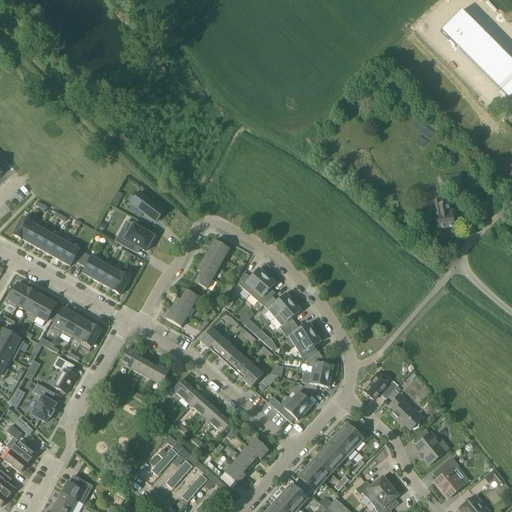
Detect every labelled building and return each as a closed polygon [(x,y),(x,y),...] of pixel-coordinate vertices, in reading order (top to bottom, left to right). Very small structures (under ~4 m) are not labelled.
[(476,26),(461,12),(451,22),(466,37),(476,26)] [(422,20),(415,30),(423,37),(430,27),(422,20)] [(451,22),(440,33),(455,48),(466,37),(451,22)] [(485,35),(476,26),(466,37),(455,48),(464,56),(485,35)] [(473,65),(494,44),(485,35),(464,56),(473,65)] [(502,53),(494,44),(473,65),(481,74),(502,53)] [(502,53),(481,74),(490,83),(511,61),(502,53)] [(511,62),(511,61),(490,83),(499,91),(511,78),(511,62)] [(511,78),(499,91),(508,100),(511,96),(511,78)] [(442,179),(444,190),(451,189),(453,201),(465,198),(461,175),(442,179)] [(163,212),(139,193),(131,204),(155,223),(163,212)] [(391,196),(393,204),(400,202),(399,194),(391,196)] [(116,207),(120,200),(115,198),(111,204),(116,207)] [(438,230),(454,227),(451,214),(450,203),(434,206),(436,217),(438,230)] [(22,241),(32,224),(22,219),(12,236),(22,241)] [(32,224),(22,241),(22,242),(22,241),(32,246),(41,230),(32,225),(32,224)] [(154,237),(133,225),(127,236),(120,232),(114,242),(128,250),(131,245),(145,253),(154,237)] [(41,230),(32,246),(41,252),(50,235),(41,230)] [(50,257),(60,240),(50,235),(41,252),(50,257)] [(50,257),(60,262),(69,246),(60,240),(50,257)] [(223,260),(229,250),(214,241),(208,252),(223,260)] [(85,254),(69,246),(60,262),(70,268),(73,262),(79,265),(85,254)] [(218,270),(223,260),(208,252),(202,262),(218,270)] [(85,254),(79,265),(85,268),(82,275),(92,280),(101,263),(85,254)] [(212,280),(218,270),(202,262),(199,268),(200,268),(198,272),(212,280)] [(101,263),(92,280),(101,285),(110,269),(101,263)] [(110,291),(120,274),(119,273),(119,274),(110,269),(101,285),(110,290),(110,291)] [(250,296),(254,291),(267,277),(258,269),(251,278),(244,274),(238,285),(250,296)] [(207,290),(212,280),(198,272),(192,282),(207,290)] [(120,274),(110,291),(120,296),(130,279),(120,274)] [(275,284),(267,277),(254,291),(250,296),(262,307),(263,306),(267,303),(272,297),(275,294),(270,290),(275,284)] [(17,284),(6,304),(16,309),(18,307),(17,307),(27,290),(17,284)] [(27,290),(17,307),(18,307),(26,312),(27,312),(36,295),(27,290)] [(192,308),(198,298),(183,290),(178,300),(192,308)] [(26,312),(25,314),(35,320),(46,300),(36,295),(27,312),(26,312)] [(263,306),(267,310),(274,319),(278,316),(293,303),(286,295),(277,302),(272,297),(267,303),(263,306)] [(46,300),(35,320),(45,325),(56,306),(46,300)] [(192,308),(178,300),(176,304),(174,304),(171,310),(186,318),(192,308)] [(278,316),(274,319),(281,327),(279,329),(283,334),(289,329),(295,324),(292,319),(300,312),(293,303),(278,316)] [(62,310),(52,329),(61,334),(72,315),(62,310)] [(181,328),(186,318),(171,310),(168,316),(169,316),(166,320),(181,328)] [(249,319),(244,314),(238,321),(243,325),(249,319)] [(72,315),(61,334),(71,340),(72,338),(82,320),(72,315)] [(82,320),(72,338),(81,343),(82,343),(91,326),(82,320)] [(289,329),(283,334),(286,339),(288,337),(294,346),(298,344),(314,334),(309,324),(299,330),(295,325),(295,324),(289,329)] [(81,343),(79,347),(89,353),(101,331),(91,326),(82,343),(81,343)] [(254,336),(259,331),(254,326),(249,331),(254,336)] [(209,349),(220,337),(211,329),(199,342),(205,347),(206,346),(209,349)] [(3,330),(0,335),(0,341),(19,352),(24,342),(3,330)] [(298,344),(294,346),(303,361),(306,359),(307,358),(314,354),(311,349),(320,343),(314,334),(298,344)] [(217,357),(228,345),(220,337),(209,349),(217,357)] [(0,341),(0,354),(12,360),(11,361),(13,362),(19,352),(0,341)] [(226,364),(237,352),(228,345),(217,357),(226,364)] [(130,370),(138,356),(134,354),(135,353),(129,349),(120,364),(130,370)] [(234,372),(245,360),(237,352),(226,364),(234,372)] [(322,359),(318,352),(314,354),(307,358),(306,359),(308,362),(307,366),(313,368),(312,374),(330,378),(331,374),(333,374),(334,366),(329,365),(329,366),(321,365),(322,359)] [(0,354),(0,366),(6,370),(7,369),(11,361),(12,360),(0,354)] [(140,376),(148,361),(138,356),(130,370),(140,376)] [(58,358),(52,368),(62,373),(53,389),(65,395),(76,377),(70,374),(74,367),(58,358)] [(243,380),(254,368),(245,360),(234,372),(243,380)] [(150,381),(158,367),(148,361),(140,376),(150,381)] [(0,366),(0,379),(3,381),(9,371),(7,369),(6,370),(0,366)] [(162,369),(158,367),(150,381),(161,387),(169,372),(163,368),(162,369)] [(251,388),(262,375),(254,368),(243,380),(246,383),(245,384),(251,388)] [(18,370),(16,375),(17,376),(21,378),(24,373),(18,370)] [(34,377),(27,373),(24,378),(31,382),(34,377)] [(303,388),(308,393),(311,396),(315,392),(317,387),(324,388),(324,390),(329,391),(331,382),(329,382),(330,378),(312,374),(309,385),(306,384),(303,388)] [(389,386),(377,374),(370,382),(371,383),(363,392),(373,401),(379,395),(381,396),(383,394),(388,398),(395,390),(398,387),(393,382),(389,386)] [(180,398),(190,388),(182,381),(172,391),(180,398)] [(267,388),(263,384),(259,389),(263,393),(267,388)] [(45,424),(49,417),(50,418),(53,412),(52,412),(56,405),(50,403),(54,395),(55,395),(37,385),(33,393),(41,398),(31,416),(45,424)] [(291,401),(305,414),(313,406),(304,398),(308,393),(303,388),(299,385),(292,393),(295,396),(291,401)] [(189,406),(198,395),(190,388),(180,398),(189,406)] [(197,413),(206,402),(198,395),(189,406),(197,413)] [(412,411),(403,403),(405,401),(400,395),(389,406),(394,411),(390,416),(399,425),(401,423),(410,431),(422,419),(413,410),(412,411)] [(305,414),(291,401),(287,397),(275,410),(285,419),(289,414),(298,422),(305,414)] [(205,420),(214,410),(206,402),(197,413),(205,420)] [(213,427),(222,417),(214,410),(205,420),(213,427)] [(221,435),(231,424),(222,417),(213,427),(221,435)] [(17,441),(22,435),(11,426),(6,433),(14,439),(17,441)] [(346,426),(338,435),(353,449),(362,440),(363,441),(366,437),(357,428),(353,432),(346,426)] [(428,466),(445,453),(438,445),(439,444),(430,433),(413,448),(428,466)] [(346,458),(353,449),(338,435),(330,444),(346,458)] [(165,441),(172,447),(176,442),(175,442),(176,442),(169,436),(165,441)] [(11,452),(27,464),(29,461),(30,462),(35,456),(34,456),(34,455),(17,441),(14,439),(6,448),(11,452)] [(263,457),(268,452),(255,440),(248,448),(260,459),(263,456),(263,457)] [(180,454),(184,449),(176,442),(172,447),(180,454)] [(338,466),(346,458),(330,444),(322,452),(338,466)] [(252,468),(260,459),(248,448),(240,457),(252,468)] [(187,460),(186,460),(190,456),(190,455),(184,449),(180,454),(178,456),(185,462),(187,460)] [(176,455),(171,450),(166,455),(162,451),(157,456),(161,460),(151,472),(157,477),(176,455)] [(21,474),(25,468),(24,467),(27,464),(11,452),(4,461),(19,474),(20,473),(21,474)] [(330,474),(338,466),(322,452),(315,460),(330,474)] [(195,467),(199,463),(190,455),(190,456),(186,460),(187,460),(195,467)] [(244,476),(252,468),(240,457),(232,465),(244,476)] [(447,501),(464,487),(452,472),(458,467),(452,459),(437,471),(442,476),(433,483),(447,501)] [(322,483),(330,474),(315,460),(307,469),(322,483)] [(360,471),(364,465),(360,462),(355,467),(360,471)] [(172,490),(192,469),(185,463),(166,484),(172,490)] [(201,473),(205,469),(199,463),(195,467),(201,473)] [(237,486),(242,481),(241,480),(244,476),(232,465),(224,474),(237,486)] [(354,476),(360,471),(355,467),(350,473),(354,476)] [(205,469),(201,473),(210,480),(214,476),(205,469)] [(314,492),(322,483),(307,469),(299,478),(305,484),(302,488),(311,497),(315,493),(314,492)] [(503,482),(494,470),(484,478),(488,484),(493,480),(498,486),(503,482)] [(0,494),(6,499),(9,496),(10,497),(14,491),(13,491),(14,490),(7,485),(11,480),(0,471),(0,494)] [(67,483),(61,494),(76,502),(77,503),(83,506),(92,487),(85,483),(73,476),(69,483),(67,483)] [(187,503),(207,482),(201,476),(181,498),(187,503)] [(216,486),(220,482),(214,476),(210,480),(210,481),(216,486)] [(365,497),(370,503),(390,487),(382,478),(370,487),(366,482),(355,491),(360,496),(362,494),(365,498),(365,497)] [(344,487),(349,482),(344,479),(340,484),(344,487)] [(229,489),(220,482),(216,486),(225,494),(229,489)] [(339,493),(344,487),(340,484),(335,490),(339,493)] [(291,486),(283,495),(298,509),(306,500),(307,501),(311,497),(302,488),(298,492),(291,486)] [(375,509),(374,510),(376,511),(390,511),(386,506),(398,497),(390,487),(370,503),(375,509)] [(206,511),(221,497),(216,490),(195,511),(206,511)] [(72,511),(77,503),(76,502),(61,494),(55,505),(68,511),(72,511)] [(284,511),(295,511),(298,509),(283,495),(275,504),(284,511)] [(459,509),(461,511),(482,511),(477,505),(480,503),(475,496),(459,509)] [(323,498),(318,504),(324,509),(329,503),(323,498)] [(328,509),(332,511),(338,511),(343,507),(336,500),(328,509)] [(126,503),(118,511),(132,511),(134,510),(126,503)]
